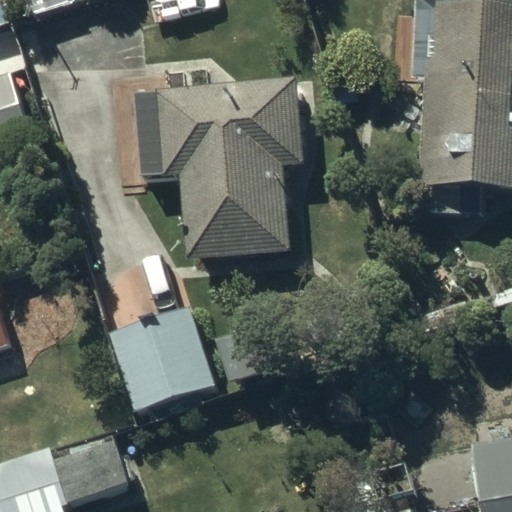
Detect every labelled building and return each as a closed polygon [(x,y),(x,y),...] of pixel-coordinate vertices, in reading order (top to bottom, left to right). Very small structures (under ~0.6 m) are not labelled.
[(418,194),(431,195),(429,218),(480,221),(481,198),(511,200),(511,4),(436,0),(415,0),(410,84),(425,85),(418,194)] [(13,79),(0,83),(0,158),(35,147),(13,79)] [(297,90),(158,96),(162,182),(178,182),(182,265),(289,260),(285,167),(301,166),(297,90)] [(190,312),(108,339),(135,419),(217,391),(190,312)] [(0,511),(65,511),(130,491),(115,443),(50,463),(47,455),(0,469),(0,511)] [(511,511),(511,445),(470,452),(479,511),(511,511)]
